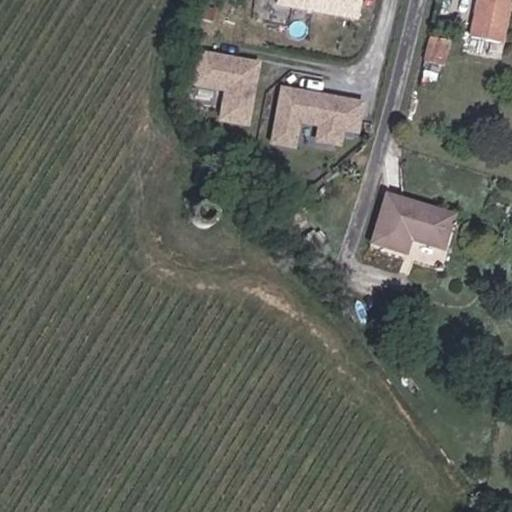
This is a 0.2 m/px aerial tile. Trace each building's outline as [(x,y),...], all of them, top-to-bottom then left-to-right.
[(296,0),(358,11),(359,0),(296,0)] [(495,45),(506,0),(470,0),(461,36),(495,45)] [(263,60),(200,49),(193,86),(222,90),(217,120),(252,126),(263,60)] [(366,101),(280,85),(269,143),(298,148),(301,128),(315,130),(313,143),(343,149),(345,134),(360,136),(366,101)] [(443,250),(451,217),(381,198),(370,247),(403,256),(407,241),(443,250)]
